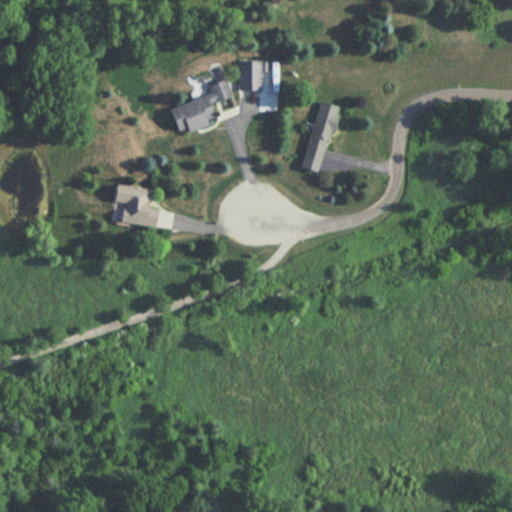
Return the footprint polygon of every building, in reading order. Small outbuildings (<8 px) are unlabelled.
[(288,0),(268,0),(272,8),(288,0)] [(261,64),(238,64),(238,93),(261,93),(261,64)] [(210,97),(170,111),(178,133),(187,130),(188,134),(209,127),(207,122),(215,119),(210,106),(232,99),(225,82),(207,88),(210,97)] [(302,170),(320,175),(337,108),(318,103),(302,170)] [(151,191),(115,186),(111,223),(155,228),(158,210),(149,209),(151,191)]
